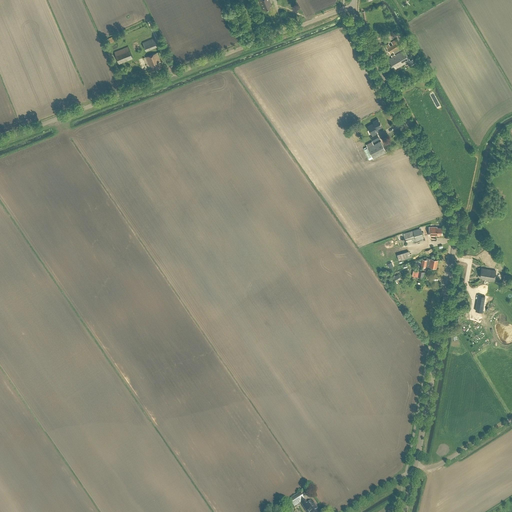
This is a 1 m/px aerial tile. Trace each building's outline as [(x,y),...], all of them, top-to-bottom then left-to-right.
[(269,6),(272,5),(269,0),(258,0),(263,11),(270,8),(269,6)] [(154,38),(143,42),(146,50),(157,46),(154,38)] [(396,68),(410,60),(404,49),(395,55),(394,54),(403,48),(397,38),(385,45),(392,56),(387,59),(391,67),(394,65),(396,68)] [(114,52),(119,64),(132,59),(128,47),(114,52)] [(157,53),(146,57),(149,66),(150,65),(152,71),(161,67),(159,62),(160,62),(157,53)] [(374,123),(367,127),(372,136),(370,137),(373,142),(379,139),(377,134),(376,132),(378,131),(377,129),(381,127),(377,119),(373,122),(374,123)] [(367,148),(373,158),(386,151),(380,141),(373,144),(372,141),(366,144),(367,148)] [(437,227),(429,227),(429,235),(439,235),(439,234),(442,234),(442,228),(437,228),(437,227)] [(420,228),(396,234),(398,242),(404,240),(405,242),(411,240),(412,241),(423,239),(420,228)] [(426,258),(426,260),(422,260),(421,265),(425,266),(436,268),(437,260),(426,258)] [(482,268),(480,277),(484,278),(484,279),(494,281),(496,270),(482,268)] [(478,295),(475,311),(482,312),(485,296),(478,295)] [(301,504),(303,508),(306,511),(319,511),(312,501),(308,505),(300,493),(289,501),(294,508),(301,504)]
